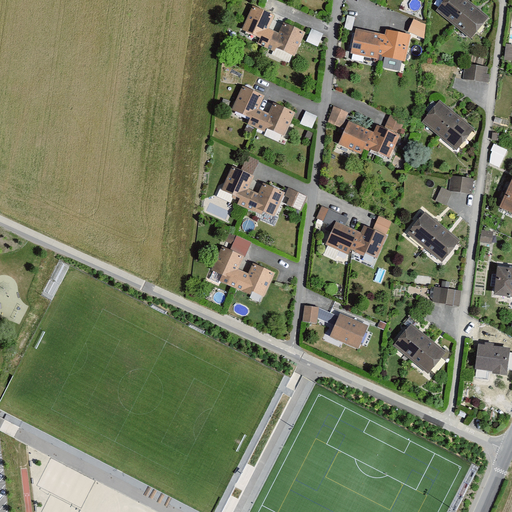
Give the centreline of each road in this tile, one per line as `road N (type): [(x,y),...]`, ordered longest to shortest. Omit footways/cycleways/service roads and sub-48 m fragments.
road 1 (unclassified): [(449,424),(503,0)]
road 2 (unclassified): [(292,353),(338,0)]
road 3 (unclassified): [(0,221),(292,353)]
road 4 (unclassified): [(292,353),(449,424)]
